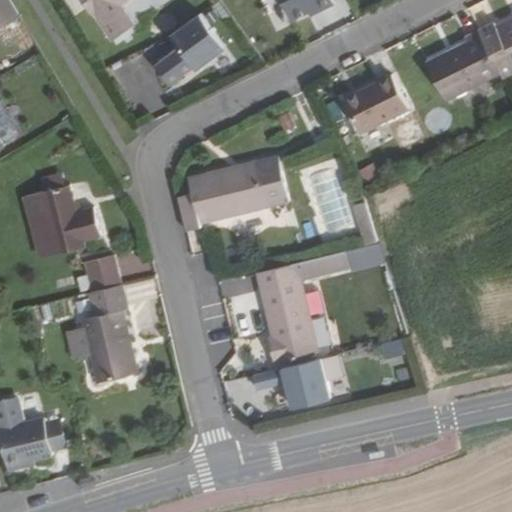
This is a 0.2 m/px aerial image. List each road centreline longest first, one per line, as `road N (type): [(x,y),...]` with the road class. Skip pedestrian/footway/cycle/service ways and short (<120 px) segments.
road 1 (residential): [(436,0),(176,133),(154,152),(150,181),(225,466)]
road 2 (residential): [(511,405),(225,466)]
road 3 (tertiary): [(225,466),(80,511)]
